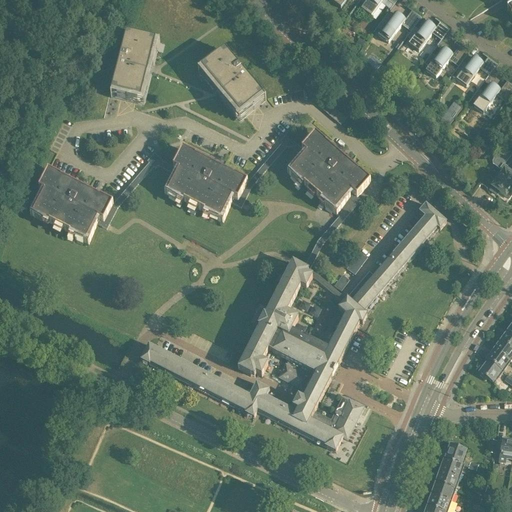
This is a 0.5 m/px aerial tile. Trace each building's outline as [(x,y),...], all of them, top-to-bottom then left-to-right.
[(341,9),(347,0),(332,0),(331,2),(341,9)] [(398,0),(362,0),(360,3),(365,6),(361,10),(371,18),(382,4),(391,10),(394,7),(398,0)] [(388,14),(384,20),(377,29),(382,32),(378,37),(388,44),(402,26),(411,33),(421,19),(412,12),(406,21),(396,14),(393,17),(388,14)] [(419,53),(432,35),(441,42),(445,36),(449,30),(441,24),(436,30),(426,22),(419,31),(415,28),(408,38),(412,41),(409,45),(419,53)] [(111,97),(141,103),(150,64),(154,65),(160,43),(126,35),(111,97)] [(366,44),(360,39),(356,43),(362,48),(366,44)] [(458,68),(462,63),(469,54),(460,48),(453,57),(443,49),(436,58),(432,55),(425,64),(429,68),(426,72),(436,80),(449,62),(458,68)] [(363,59),(366,54),(362,50),(358,55),(363,59)] [(263,100),(260,97),(224,51),(198,73),(213,91),(216,88),(240,119),(263,100)] [(466,88),(480,70),(489,77),(497,66),(488,59),(484,65),(473,58),(467,67),(462,63),(455,73),(460,76),(456,81),(466,88)] [(483,115),(497,97),(506,104),(511,95),(511,86),(507,83),(501,92),(491,84),(484,93),(480,90),(472,100),(477,103),(473,107),(483,115)] [(461,110),(453,104),(439,123),(447,129),(461,110)] [(283,144),(247,185),(252,188),(287,147),(288,149),(290,147),(296,152),(303,158),(287,173),(298,184),(300,182),(304,186),(304,187),(321,202),(322,201),(326,205),(325,207),(337,216),(339,218),(336,222),(340,226),(361,201),(357,198),(371,183),(367,180),(359,173),(359,174),(337,155),(327,146),(315,135),(302,151),(299,148),(293,143),(295,141),(287,135),(281,142),(283,144)] [(503,148),(494,160),(493,162),(493,165),(500,170),(511,154),(503,148)] [(150,164),(113,206),(117,209),(154,167),(155,169),(158,166),(168,171),(176,175),(164,194),(177,202),(179,199),(184,202),(184,203),(204,214),(205,213),(210,215),(209,218),(223,224),(231,204),(241,209),(242,206),(252,188),(247,185),(247,184),(248,184),(243,181),(234,177),(208,164),(196,158),(196,157),(183,151),(174,168),(170,167),(161,162),(162,161),(154,155),(148,162),(150,164)] [(511,173),(506,169),(490,191),(496,196),(499,193),(509,200),(511,195),(511,173)] [(99,199),(74,185),(62,179),(48,172),(39,190),(45,193),(43,197),(42,196),(30,215),(43,223),(45,221),(50,223),(50,224),(70,235),(71,234),(76,237),(75,240),(89,245),(97,225),(107,230),(109,226),(117,209),(113,206),(113,205),(100,198),(99,199)] [(312,279),(315,274),(310,271),(312,266),(322,247),(340,226),(336,222),(318,244),(305,269),(304,270),(293,265),(266,318),(264,318),(259,328),(261,329),(245,359),(242,366),(242,367),(240,371),(251,377),(253,373),(262,378),(268,366),(263,363),(269,351),(273,353),(273,354),(289,362),(287,367),(286,366),(279,379),(303,391),(303,390),(307,393),(303,401),(302,400),(299,398),(294,408),(270,395),(270,396),(268,395),(270,391),(257,385),(250,397),(249,397),(149,346),(141,362),(254,419),(257,414),(330,451),(336,454),(343,439),(346,440),(346,441),(347,442),(364,409),(349,401),(348,403),(342,399),(331,421),(315,413),(332,380),(339,381),(341,377),(343,373),(338,368),(360,325),(359,325),(364,316),(439,230),(440,231),(447,224),(426,206),(419,214),(425,219),(375,277),(369,273),(346,300),(317,275),(316,280),(342,304),(344,305),(338,311),(346,318),(329,351),(292,332),(298,320),(287,315),(301,288),(307,291),(312,279)] [(354,262),(347,270),(354,275),(360,267),(354,262)] [(352,276),(346,271),(334,286),(340,291),(352,276)] [(511,350),(511,335),(508,332),(505,337),(503,336),(500,341),(511,350)] [(510,364),(511,361),(511,350),(500,341),(496,347),(497,348),(494,352),(510,364)] [(487,361),(488,362),(488,363),(503,374),(510,364),(494,352),(487,361)] [(494,385),(503,374),(488,363),(479,374),(494,385)] [(489,441),(487,454),(495,455),(497,443),(489,441)] [(505,463),(511,464),(511,460),(511,443),(503,442),(500,464),(505,465),(505,463)] [(443,461),(464,468),(464,467),(477,472),(479,467),(465,462),(468,453),(467,452),(450,446),(444,460),(443,461)] [(459,480),(464,468),(443,461),(439,473),(459,480)] [(459,480),(439,473),(435,485),(455,492),(459,480)] [(430,497),(451,504),(455,492),(435,485),(430,497)] [(436,511),(447,511),(451,504),(430,497),(426,509),(436,511)] [(506,502),(499,501),(498,505),(492,504),(491,511),(492,511),(505,509),(506,502)]
